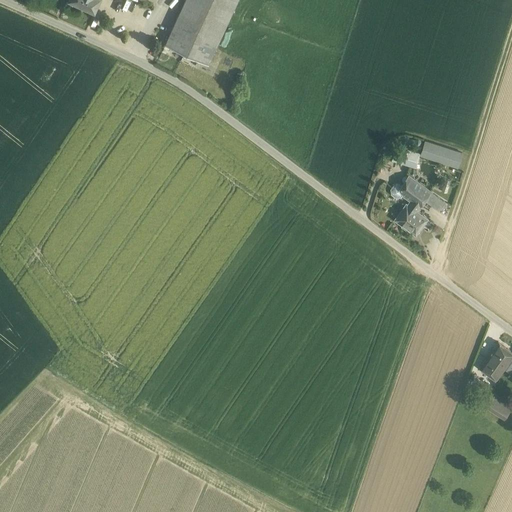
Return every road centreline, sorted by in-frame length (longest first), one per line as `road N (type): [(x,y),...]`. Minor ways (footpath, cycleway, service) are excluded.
road 1 (unclassified): [(1,0),(186,88),(511,332)]
road 2 (track): [(511,26),(432,273)]
road 3 (track): [(350,511),(432,273)]
